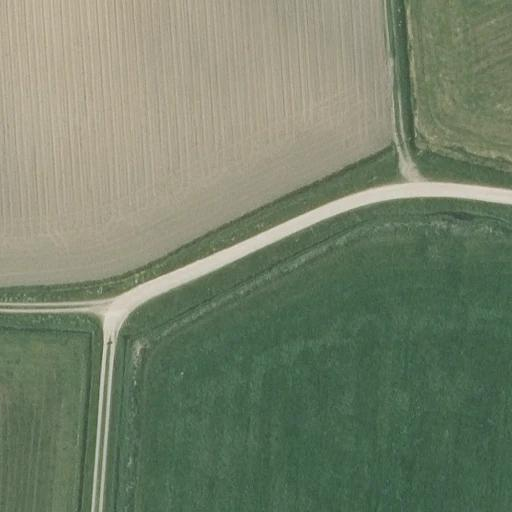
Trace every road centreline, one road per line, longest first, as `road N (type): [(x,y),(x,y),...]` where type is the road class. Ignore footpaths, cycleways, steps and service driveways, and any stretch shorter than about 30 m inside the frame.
road 1 (track): [(511,201),(411,187),(337,208),(113,308)]
road 2 (track): [(113,308),(97,511)]
road 3 (track): [(389,0),(411,187)]
